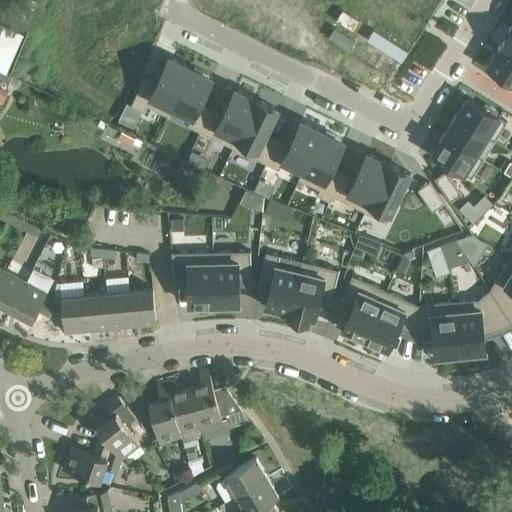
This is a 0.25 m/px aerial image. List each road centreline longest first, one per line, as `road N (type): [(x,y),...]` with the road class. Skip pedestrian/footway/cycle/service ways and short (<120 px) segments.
road 1 (residential): [(9,400),(100,370),(230,346),(293,355),(431,401),(511,388)]
road 2 (residential): [(489,0),(422,107),(406,118),(190,19),(179,0)]
